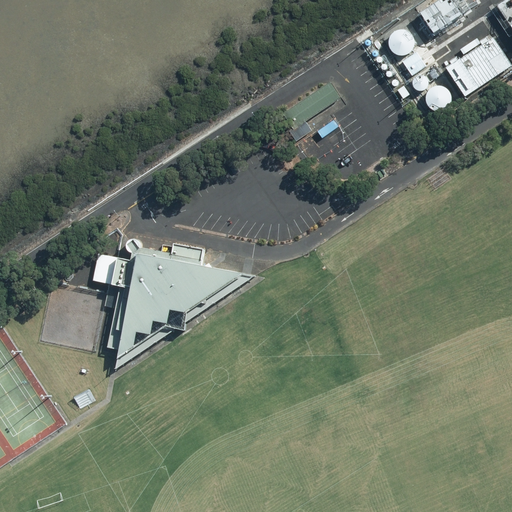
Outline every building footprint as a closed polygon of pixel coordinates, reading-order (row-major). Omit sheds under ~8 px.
[(455,0),(452,2),(451,0),(442,0),(421,15),(434,35),(462,16),(458,10),(465,6),(460,0),(455,0)] [(511,0),(507,0),(498,7),(511,28),(511,0)] [(412,53),(415,49),(416,45),(415,40),(413,36),(410,33),(406,31),(402,31),(397,32),(394,34),(391,37),(390,41),(390,45),(391,49),(393,53),(397,55),(401,56),(405,56),(409,55),(412,53)] [(511,65),(493,37),(447,68),(465,96),(511,65)] [(426,66),(417,51),(404,60),(413,74),(426,66)] [(424,92),(426,90),(428,89),(429,86),(429,84),(428,81),(427,79),(425,77),(422,77),(420,77),(417,77),(415,79),(414,81),(413,84),(413,86),(415,89),(416,91),(419,92),(421,92),(424,92)] [(330,83),(285,113),(295,129),(290,132),(296,141),(311,131),(304,120),(339,97),(330,83)] [(402,99),(409,94),(403,85),(396,90),(397,91),(395,93),(398,96),(400,95),(402,99)] [(443,111),(447,110),(450,107),(452,103),(453,99),(452,95),(450,91),(447,89),(444,87),(440,86),(435,87),(431,89),(429,93),(427,97),(427,101),(428,105),(431,109),(435,111),(439,112),(443,111)] [(136,262),(122,259),(116,284),(119,284),(114,308),(123,309),(115,349),(123,350),(122,358),(171,324),(188,329),(190,312),(246,274),(205,266),(206,260),(204,260),(206,250),(178,245),(176,254),(143,247),(143,245),(142,243),(141,241),(138,240),(135,239),(132,241),(131,242),(130,245),(130,248),(131,251),(134,252),(137,252),(136,262)]
